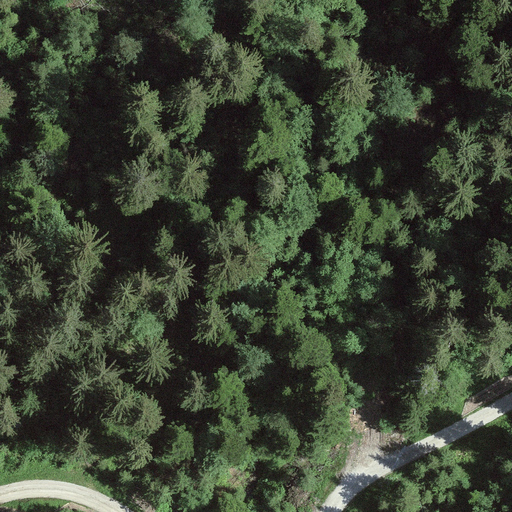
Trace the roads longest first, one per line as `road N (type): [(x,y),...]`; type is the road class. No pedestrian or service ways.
road 1 (track): [(511,394),(383,465),(331,511)]
road 2 (track): [(119,511),(59,482),(0,493)]
